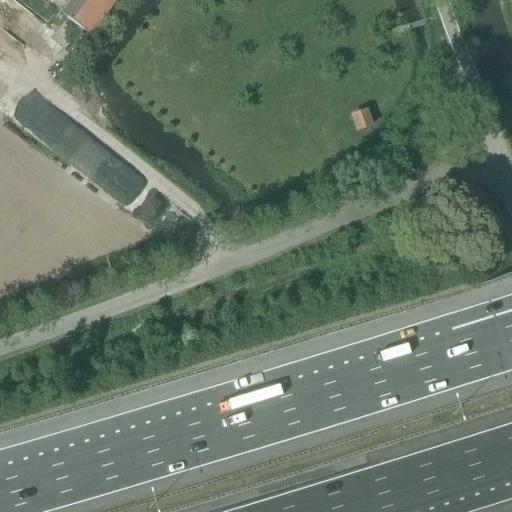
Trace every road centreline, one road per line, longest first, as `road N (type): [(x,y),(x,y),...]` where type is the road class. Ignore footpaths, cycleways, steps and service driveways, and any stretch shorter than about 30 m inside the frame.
road 1 (unclassified): [(0,346),(500,161)]
road 2 (motorway): [(434,366),(0,496)]
road 3 (motorway): [(318,511),(511,452)]
road 4 (unclassified): [(500,161),(438,0)]
